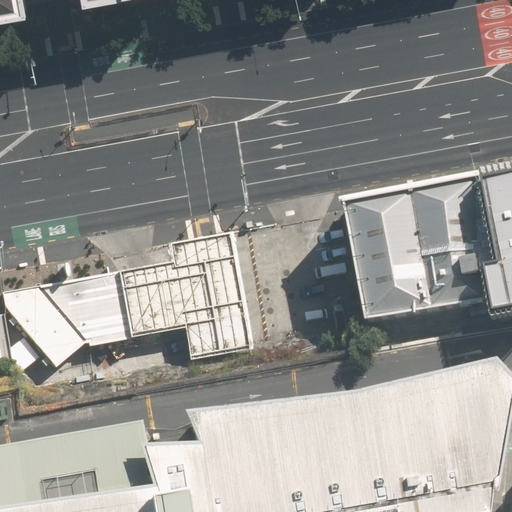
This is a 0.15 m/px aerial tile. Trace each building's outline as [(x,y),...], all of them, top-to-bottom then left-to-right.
[(0,0),(0,10),(25,6),(23,0),(0,0)] [(488,279),(483,186),(414,199),(346,212),(369,328),(435,314),(489,303),(488,279)] [(511,189),(489,194),(503,276),(488,279),(495,322),(511,318),(511,189)] [(172,263),(119,273),(129,339),(183,329),(189,361),(248,350),(226,234),(169,244),(172,263)] [(129,339),(119,273),(1,294),(4,308),(55,368),(83,344),(88,343),(89,346),(129,339)] [(0,363),(12,361),(5,315),(0,316),(0,363)] [(0,511),(484,511),(507,385),(485,362),(338,397),(178,414),(192,447),(139,448),(145,485),(0,510),(0,511)] [(0,510),(145,485),(139,448),(135,425),(0,448),(0,510)]
